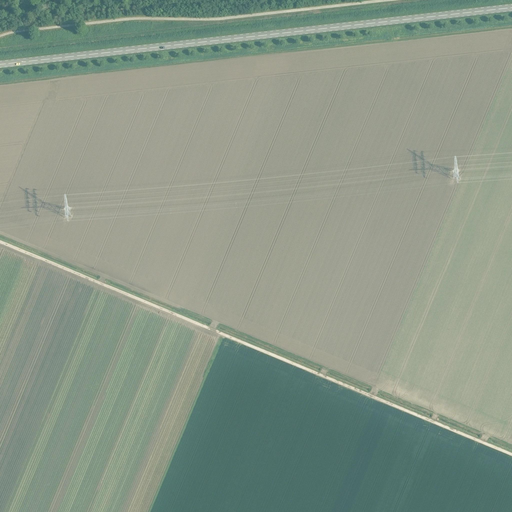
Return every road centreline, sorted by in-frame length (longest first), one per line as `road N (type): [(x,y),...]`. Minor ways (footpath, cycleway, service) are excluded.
road 1 (track): [(0,242),(511,454)]
road 2 (primary): [(0,64),(511,7)]
